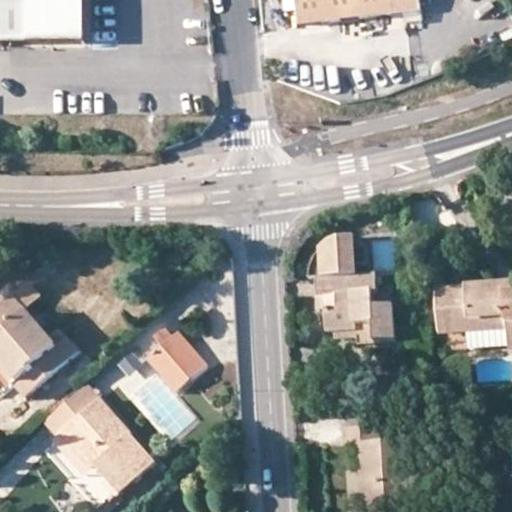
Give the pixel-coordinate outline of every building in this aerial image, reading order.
[(85,0),(0,0),(0,44),(85,44),(85,0)] [(285,0),(286,12),(294,11),(293,0),(285,0)] [(419,0),(297,0),(300,27),(421,13),(419,0)] [(458,61),(458,48),(414,48),(414,61),(458,61)] [(322,282),(357,280),(357,269),(356,252),(355,241),(345,242),(330,247),(320,256),(322,282)] [(364,252),(356,252),(357,269),(365,269),(364,252)] [(338,313),(327,314),(329,334),(337,334),(359,332),(358,329),(375,328),(376,346),(398,344),(395,310),(378,311),(376,296),(380,296),(379,279),(357,280),(322,282),(317,282),(318,300),(337,298),(338,313)] [(30,285),(14,299),(27,314),(43,300),(30,285)] [(442,336),(468,333),(508,331),(509,349),(509,350),(511,349),(511,306),(506,307),(504,289),(439,293),(442,336)] [(319,314),(327,314),(338,313),(337,298),(318,300),(319,314)] [(0,360),(21,383),(17,386),(29,400),(81,355),(69,341),(59,350),(50,340),(27,314),(14,299),(0,311),(0,360)] [(359,332),(359,340),(360,347),(376,346),(375,328),(358,329),(359,332)] [(60,331),(50,340),(59,350),(69,341),(60,331)] [(508,331),(468,333),(469,351),(509,349),(508,331)] [(359,340),(359,332),(337,334),(337,342),(359,340)] [(175,343),(168,335),(159,342),(167,351),(151,364),(178,395),(208,369),(181,339),(175,343)] [(121,363),(129,377),(143,369),(135,354),(121,363)] [(0,372),(14,389),(17,386),(21,383),(0,360),(0,372)] [(61,440),(103,403),(90,388),(48,425),(61,440)] [(67,434),(98,470),(122,497),(158,465),(103,403),(67,434)] [(360,473),(362,511),(410,511),(407,443),(382,444),(381,429),(345,432),(346,446),(359,446),(360,473)] [(91,475),(98,470),(67,434),(61,440),(91,475)] [(351,511),(362,511),(360,473),(349,474),(351,511)]
